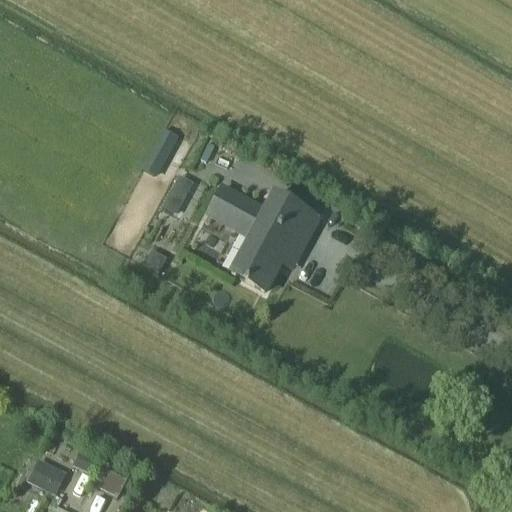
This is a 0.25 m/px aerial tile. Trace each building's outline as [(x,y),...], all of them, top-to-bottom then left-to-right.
[(163,133),(142,172),(157,180),(178,140),(163,132),(163,133)] [(179,179),(161,212),(175,219),(193,187),(179,179)] [(204,220),(246,241),(227,276),(265,296),(281,267),(291,273),(318,222),(270,196),(263,210),(220,188),(204,220)] [(151,254),(143,269),(158,277),(166,262),(151,254)] [(74,464),(73,468),(91,477),(98,463),(86,457),(81,467),(74,464)] [(45,467),(34,489),(54,500),(65,478),(45,467)] [(116,501),(125,485),(104,474),(95,491),(116,501)]
